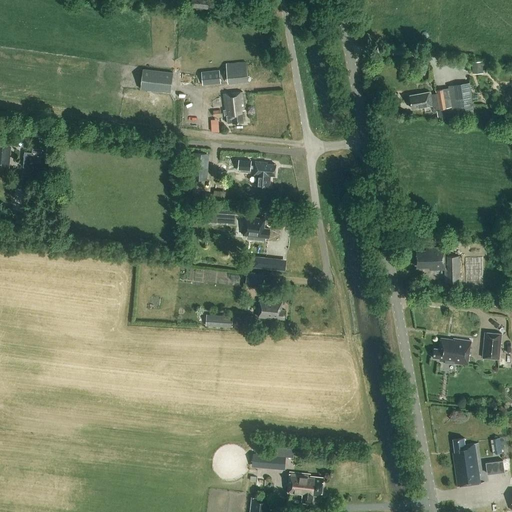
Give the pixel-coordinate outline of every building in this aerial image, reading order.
[(185,0),(185,6),(190,6),(190,7),(208,9),(209,0),(185,0)] [(248,79),(247,60),(225,61),(225,80),(248,79)] [(472,62),(473,73),(483,73),(482,61),(472,62)] [(170,93),(173,72),(143,69),(140,89),(170,93)] [(221,83),(219,70),(201,72),(203,85),(221,83)] [(433,110),(447,108),(451,107),(448,89),(444,89),(436,90),(437,94),(431,95),(430,92),(410,96),(412,108),(432,105),(433,110)] [(242,111),(245,110),(243,93),(224,94),(227,123),(232,123),(243,122),(242,111)] [(445,118),(452,117),(451,108),(443,110),(445,118)] [(11,146),(0,145),(0,171),(9,173),(11,146)] [(48,167),(49,157),(41,156),(42,150),(33,149),(32,155),(26,155),(25,165),(48,167)] [(207,180),(209,154),(193,152),(191,179),(207,180)] [(256,161),(255,174),(257,174),(256,185),(270,186),(271,176),(275,176),(276,164),(268,164),(268,162),(256,161)] [(226,199),(227,189),(213,189),(213,198),(226,199)] [(211,222),(235,223),(236,208),(212,207),(211,222)] [(245,216),(243,235),(247,235),(247,238),(265,240),(265,237),(269,238),(270,229),(264,228),(265,218),(245,216)] [(430,269),(445,269),(445,247),(426,248),(426,250),(417,250),(417,267),(430,267),(430,269)] [(445,282),(460,282),(460,256),(447,256),(447,269),(445,269),(445,282)] [(285,319),(286,310),(282,310),(282,302),(260,300),(259,317),(285,319)] [(232,327),(233,316),(207,314),(206,326),(232,327)] [(482,358),(500,359),(502,333),(484,332),(482,358)] [(434,348),(433,358),(440,359),(439,362),(453,364),(453,365),(454,365),(454,364),(467,366),(471,341),(453,338),(453,341),(448,340),(449,339),(440,338),(439,349),(434,348)] [(481,483),(475,444),(466,445),(465,438),(453,440),(455,452),(452,453),(457,486),(481,483)] [(253,453),(252,465),(276,467),(277,455),(253,453)] [(486,460),(486,471),(504,470),(504,459),(486,460)] [(322,496),(324,478),(310,476),(310,474),(290,472),(288,492),(303,494),(302,502),(313,504),(314,495),(322,496)] [(251,497),(249,511),(268,511),(270,499),(251,497)]
